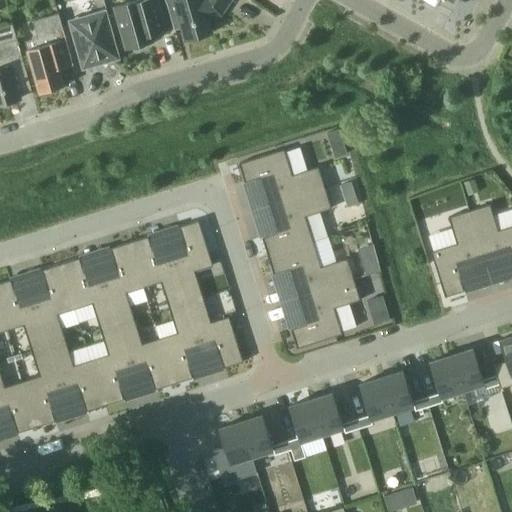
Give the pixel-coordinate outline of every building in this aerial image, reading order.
[(157,0),(143,0),(142,0),(138,0),(114,7),(126,49),(133,47),(134,49),(137,50),(141,49),(145,47),(148,45),(147,43),(154,41),(150,26),(164,22),(157,0)] [(230,0),(174,0),(186,40),(212,33),(208,18),(221,14),(230,0)] [(106,9),(68,20),(80,62),(103,56),(105,63),(120,59),(106,9)] [(60,13),(33,21),(40,46),(28,49),(40,93),(45,91),(46,94),(60,91),(59,87),(64,86),(58,62),(71,58),(71,60),(72,59),(60,13)] [(0,38),(12,36),(9,23),(0,25),(0,38)] [(17,39),(0,43),(0,103),(11,101),(10,96),(31,90),(17,39)] [(327,133),(335,158),(347,154),(339,129),(327,133)] [(259,178),(268,205),(325,188),(318,167),(292,175),(284,149),(239,164),(245,182),(259,178)] [(467,195),(478,192),(474,179),(463,182),(467,195)] [(340,185),(347,208),(358,204),(351,182),(340,185)] [(325,188),(268,205),(276,233),(262,237),(268,256),(313,242),(305,217),(331,208),(325,188)] [(469,211),(487,268),(511,260),(511,226),(498,231),(490,204),(469,211)] [(459,277),(487,268),(469,211),(448,217),(457,244),(431,252),(445,297),(464,291),(459,277)] [(184,241),(168,246),(186,302),(203,297),(195,271),(213,266),(199,221),(179,227),(184,241)] [(148,237),(129,243),(143,287),(161,282),(169,307),(186,302),(168,246),(153,251),(148,237)] [(313,242),(268,256),(274,274),(288,270),(296,297),(354,279),(347,258),(321,267),(313,242)] [(143,287),(129,243),(110,248),(115,263),(99,267),(117,324),(134,318),(126,293),(143,287)] [(376,257),(361,261),(366,275),(380,271),(376,257)] [(79,258),(61,264),(75,309),(92,303),(100,329),(117,324),(99,267),(84,272),(79,258)] [(46,284),(31,289),(48,345),(65,340),(57,314),(75,309),(61,264),(42,270),(46,284)] [(360,300),(354,279),(296,297),(305,325),(291,329),(296,345),(297,348),(342,334),(334,308),(360,300)] [(11,280),(0,283),(0,311),(6,331),(23,325),(31,351),(48,345),(31,289),(15,294),(11,280)] [(186,302),(203,358),(219,354),(223,368),(243,362),(229,317),(211,322),(203,297),(186,302)] [(203,358),(186,302),(169,307),(177,333),(159,338),(174,383),(192,377),(188,363),(203,358)] [(385,306),(370,311),(374,325),(389,320),(385,306)] [(142,344),(134,318),(117,324),(135,380),(150,375),(155,389),(174,383),(159,338),(142,344)] [(119,385),(135,380),(117,324),(100,329),(108,355),(91,360),(105,405),(124,399),(119,385)] [(493,365),(496,375),(499,384),(500,388),(511,384),(511,336),(500,340),(506,361),(493,365)] [(105,405),(91,360),(73,365),(65,340),(48,345),(66,402),(82,397),(86,411),(105,405)] [(66,402),(48,345),(31,351),(40,376),(22,382),(36,427),(55,421),(51,406),(66,402)] [(485,389),(499,384),(496,375),(483,380),(473,348),(451,355),(462,390),(484,383),(485,389)] [(439,393),(426,397),(429,407),(443,402),(441,397),(462,390),(451,355),(429,362),(439,393)] [(403,370),(381,377),(392,412),(414,406),(415,411),(429,407),(426,397),(413,402),(403,370)] [(36,427),(22,382),(5,387),(0,372),(0,422),(13,418),(17,432),(36,427)] [(371,419),(392,412),(381,377),(378,378),(359,384),(359,385),(369,415),(356,420),(359,429),(372,424),(371,419)] [(333,393),(311,400),(312,401),(322,435),(344,428),(345,433),(359,429),(356,420),(343,424),(333,394),(333,393)] [(301,441),(322,435),(312,401),(311,400),(289,406),(290,409),(299,438),(286,442),(288,451),(302,446),(301,441)] [(263,415),(241,422),(242,426),(252,457),(273,450),(275,455),(288,451),(286,442),(272,446),(264,418),(263,415)] [(220,433),(225,447),(212,450),(220,477),(232,474),(234,479),(253,472),(253,474),(256,473),(252,457),(242,426),(241,422),(219,428),(220,433)] [(390,487),(403,483),(400,472),(386,475),(390,487)] [(384,496),(388,508),(399,505),(395,493),(384,496)]
